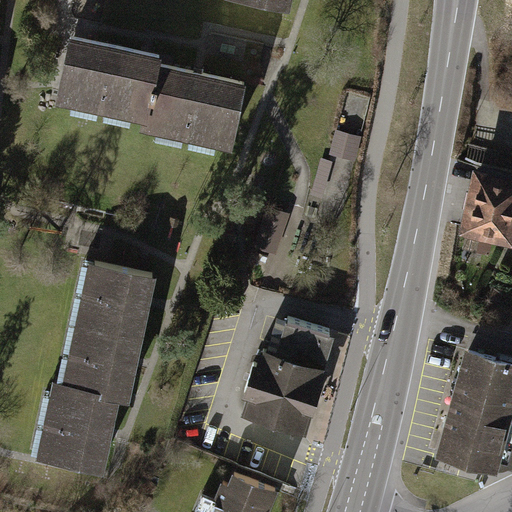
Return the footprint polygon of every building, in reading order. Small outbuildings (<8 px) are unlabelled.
[(241,0),(293,11),(295,0),(241,0)] [(166,55),(72,34),(57,103),(145,122),(143,131),(235,151),(250,83),(164,64),(166,55)] [(363,137),(337,130),(331,154),(357,161),(363,137)] [(334,162),(322,158),(312,194),(324,197),(334,162)] [(511,247),(511,179),(473,170),(458,235),(511,248),(511,247)] [(291,213),(268,205),(254,247),(277,255),(291,213)] [(54,379),(37,459),(105,473),(121,401),(131,403),(158,277),(91,262),(65,382),(54,379)] [(279,352),(264,347),(259,364),(256,363),(245,397),(249,398),(244,415),(309,435),(330,370),(327,369),(338,336),(288,321),(279,352)] [(441,430),(434,456),(498,472),(511,416),(511,354),(464,342),(455,375),(441,430)] [(272,511),(282,491),(236,472),(230,485),(224,482),(210,511),(272,511)]
